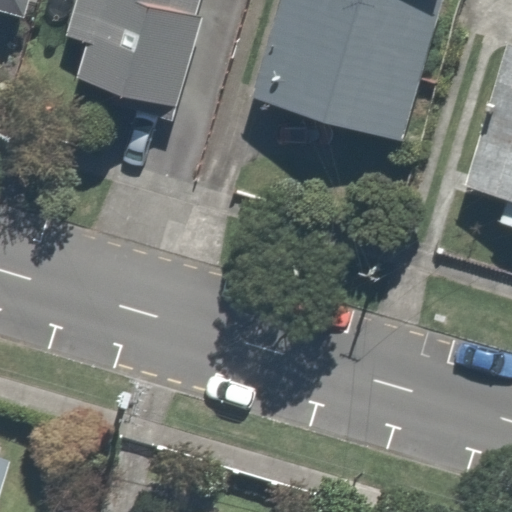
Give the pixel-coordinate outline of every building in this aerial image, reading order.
[(0,0),(0,26),(45,41),(58,0),(0,0)] [(248,0),(93,0),(84,31),(97,35),(80,90),(208,130),(248,0)] [(467,0),(286,0),(253,106),(417,158),(467,0)] [(511,45),(507,45),(470,193),(511,203),(511,204),(505,232),(511,233),(511,45)] [(11,511),(24,470),(0,462),(0,511),(11,511)]
